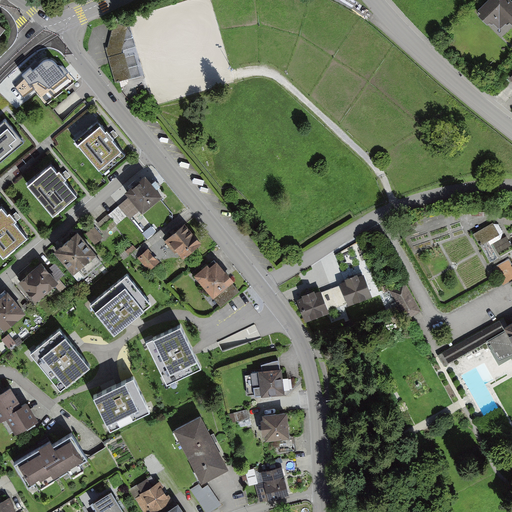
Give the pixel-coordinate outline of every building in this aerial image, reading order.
[(511,3),(509,0),(489,0),(479,10),(483,15),(481,17),(489,26),(492,24),(500,29),(508,23),(511,24),(511,3)] [(127,27),(114,23),(111,35),(107,47),(121,51),(127,27)] [(121,51),(107,47),(108,57),(124,52),(121,51)] [(124,52),(108,57),(115,80),(131,75),(124,52)] [(63,73),(48,54),(29,69),(32,72),(30,74),(40,86),(42,84),(44,87),(46,86),(61,74),(63,73)] [(61,74),(46,86),(52,94),(67,82),(65,79),(61,74)] [(145,75),(121,81),(124,95),(149,89),(145,75)] [(0,161),(24,141),(5,119),(0,123),(0,161)] [(103,172),(125,153),(112,137),(99,123),(77,142),(103,172)] [(53,214),(77,194),(63,178),(51,163),(27,183),(53,214)] [(162,194),(145,174),(126,191),(143,210),(162,194)] [(0,252),(3,256),(27,236),(13,219),(2,206),(0,207),(0,252)] [(493,222),(474,233),(491,263),(499,259),(489,241),(499,234),(493,222)] [(200,243),(185,224),(167,239),(182,257),(200,243)] [(79,230),(55,248),(72,270),(96,252),(79,230)] [(160,262),(149,249),(139,257),(149,270),(160,262)] [(42,261),(19,278),(35,298),(57,281),(42,261)] [(240,291),(216,262),(211,267),(209,264),(196,275),(222,306),(240,291)] [(348,303),(372,294),(364,272),(358,274),(357,272),(345,277),(346,279),(340,282),(348,303)] [(151,304),(127,274),(90,304),(114,334),(151,304)] [(405,319),(422,310),(405,280),(388,289),(405,319)] [(0,294),(0,321),(5,328),(26,310),(8,288),(0,294)] [(297,298),(306,320),(330,311),(321,288),(315,291),(314,288),(302,293),(303,296),(297,298)] [(511,321),(507,324),(504,317),(438,355),(444,367),(490,344),(499,364),(511,357),(511,321)] [(182,325),(146,341),(167,385),(202,368),(182,325)] [(59,329),(30,353),(60,390),(89,366),(59,329)] [(258,369),(261,395),(285,392),(282,366),(258,369)] [(149,411),(133,378),(93,396),(109,430),(149,411)] [(13,387),(0,394),(0,418),(1,420),(7,416),(16,431),(37,419),(27,402),(22,404),(13,387)] [(265,439),(290,436),(287,410),(262,413),(263,418),(261,418),(262,434),(265,434),(265,439)] [(174,431),(202,483),(229,469),(202,416),(174,431)] [(86,456),(72,433),(54,443),(52,440),(15,462),(31,489),(86,456)] [(269,500),(290,495),(282,465),(261,471),(264,481),(255,484),(260,501),(268,499),(269,500)] [(161,481),(141,492),(152,511),(172,501),(161,481)] [(199,483),(190,489),(206,511),(210,511),(222,504),(208,484),(203,487),(199,483)] [(111,488),(92,500),(99,511),(120,511),(125,509),(111,488)] [(0,500),(0,511),(17,511),(9,496),(0,500)] [(161,511),(186,511),(179,501),(161,511)]
